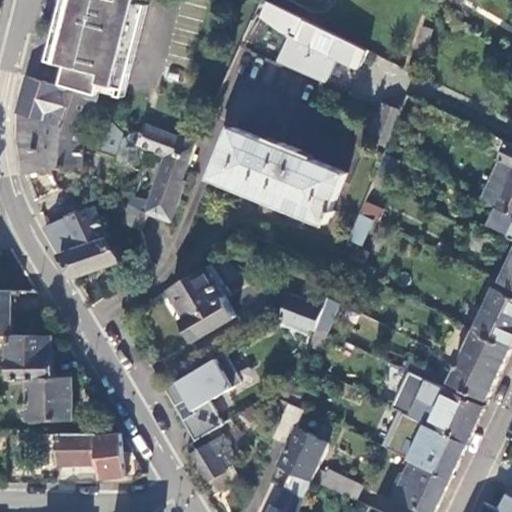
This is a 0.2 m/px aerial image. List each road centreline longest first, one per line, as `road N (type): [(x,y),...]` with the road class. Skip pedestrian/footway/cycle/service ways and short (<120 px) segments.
road 1 (residential): [(31,0),(4,102),(11,186),(25,223),(189,501)]
road 2 (residential): [(189,501),(0,499)]
